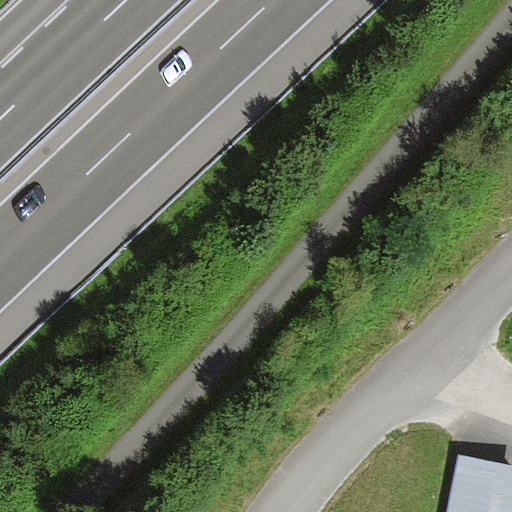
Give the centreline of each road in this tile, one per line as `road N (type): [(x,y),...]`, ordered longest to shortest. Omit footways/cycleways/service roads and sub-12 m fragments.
road 1 (unclassified): [(511,21),(75,511)]
road 2 (motorway): [(0,257),(273,0)]
road 3 (motorway): [(127,0),(0,119)]
